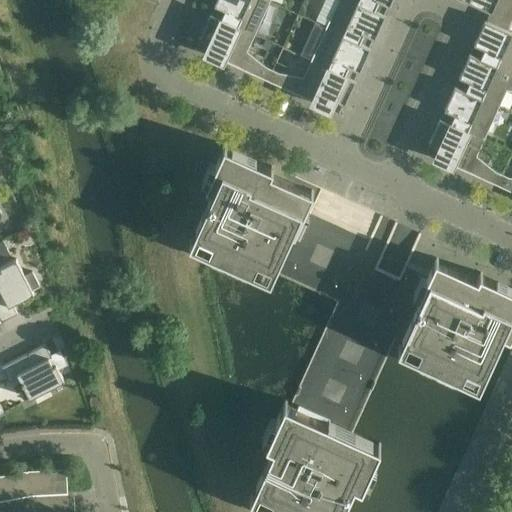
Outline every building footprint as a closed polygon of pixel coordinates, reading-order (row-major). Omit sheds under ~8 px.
[(255,35),(270,2),(265,0),(217,0),(215,5),(216,5),(212,15),(210,14),(255,35)] [(375,38),(386,16),(387,16),(351,0),(338,0),(326,28),(372,49),(372,48),(370,47),(374,38),(375,38)] [(390,6),(392,0),(351,0),(387,16),(387,15),(385,14),(389,5),(390,6)] [(511,23),(511,0),(468,0),(469,0),(468,1),(490,11),(486,21),(484,20),(484,21),(508,32),(509,31),(511,23)] [(322,35),(335,5),(325,1),(311,30),(322,35)] [(248,52),(255,35),(210,14),(209,15),(210,15),(200,38),(201,38),(197,47),(195,46),(194,48),(268,81),(273,70),(267,67),(248,52)] [(511,72),(511,32),(509,31),(508,32),(484,21),(483,21),(484,21),(474,44),(475,44),(471,53),(469,53),(511,72)] [(361,71),(371,49),(372,49),(326,28),(311,61),(357,81),(355,80),(359,71),(361,71)] [(511,72),(469,53),(469,54),(459,77),(460,77),(456,86),(454,85),(454,86),(500,107),(507,91),(511,91),(511,72)] [(346,104),(356,82),(357,82),(357,81),(311,61),(304,77),(280,73),(273,70),(268,81),(342,115),(342,114),(340,113),(344,103),(346,104)] [(485,140),(500,107),(454,86),(454,87),(444,109),(445,110),(441,119),(439,118),(439,119),(485,140)] [(477,156),(485,140),(439,119),(440,120),(429,142),(431,143),(426,152),(424,151),(424,152),(497,186),(503,174),(496,172),(477,156)] [(311,192),(286,181),(271,174),(274,168),(272,166),(271,168),(227,148),(228,146),(225,145),(216,166),(211,163),(202,182),(208,184),(207,186),(216,191),(213,198),(211,197),(196,228),(198,229),(193,240),(191,239),(190,242),(271,279),(272,276),(271,275),(273,270),(275,270),(290,239),(288,238),(291,231),(295,233),(297,230),(314,191),(312,190),(311,192)] [(511,177),(509,177),(503,174),(497,186),(511,192),(511,177)] [(5,240),(0,242),(0,253),(10,249),(5,240)] [(0,317),(2,322),(18,314),(13,305),(34,294),(32,290),(39,286),(32,273),(25,277),(17,259),(0,268),(2,270),(0,271),(0,317)] [(437,259),(428,278),(427,281),(438,286),(430,302),(419,297),(418,300),(423,302),(419,309),(417,308),(403,340),(405,341),(402,347),(400,346),(399,348),(480,385),(481,383),(479,382),(484,371),(486,372),(500,340),(498,339),(502,332),(511,336),(511,333),(511,289),(482,276),(483,274),(481,273),(478,280),(438,262),(439,260),(437,259)] [(52,356),(46,344),(2,367),(10,383),(19,378),(30,399),(65,381),(58,368),(67,364),(60,352),(52,356)] [(378,446),(374,444),(375,442),(329,421),(328,423),(326,422),(323,428),(306,420),(309,414),(287,404),(288,402),(286,401),(267,442),(276,447),(273,454),(264,450),(249,481),(259,485),(254,496),(252,496),(251,498),(281,511),(351,511),(359,494),(350,489),(353,482),(363,486),(381,445),(379,444),(378,446)] [(69,469),(55,470),(56,495),(68,494),(67,471),(69,471),(69,469)] [(44,495),(43,470),(28,471),(32,496),(44,495)] [(56,495),(55,470),(43,470),(44,495),(56,495)] [(32,496),(28,471),(16,473),(21,498),(32,496)] [(21,498),(16,473),(4,475),(9,500),(21,498)] [(0,501),(9,500),(4,475),(0,475),(0,501)]
